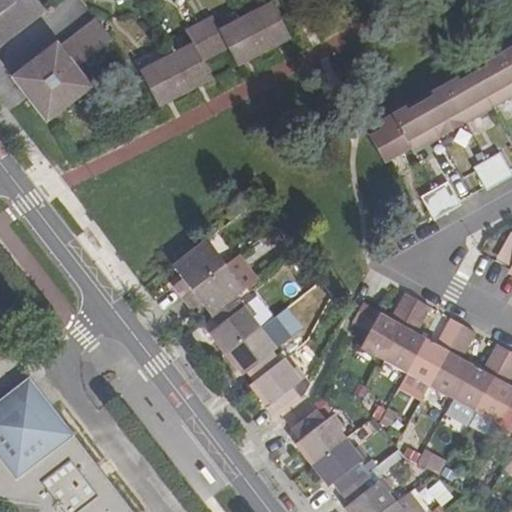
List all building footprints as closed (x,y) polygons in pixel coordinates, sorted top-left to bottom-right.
[(0,0),(0,47),(0,48),(49,9),(42,0),(17,0),(16,0),(0,0)] [(141,71),(160,109),(214,81),(204,60),(230,48),(240,67),(292,40),(272,1),(248,15),(220,29),(213,15),(199,23),(187,30),(194,43),(167,57),(141,71)] [(13,77),(48,123),(94,88),(77,67),(113,39),(98,19),(61,46),(58,42),(13,77)] [(511,47),(498,56),(511,79),(511,47)] [(472,70),(494,108),(511,98),(511,80),(498,56),(472,70)] [(446,85),(467,123),(494,108),(472,70),(446,85)] [(419,101),(440,138),(467,123),(446,85),(419,101)] [(393,115),(415,152),(440,138),(419,101),(393,115)] [(367,130),(386,163),(413,149),(393,115),(367,130)] [(488,161),(502,185),(511,179),(511,171),(502,154),(488,161)] [(475,169),(489,193),(502,185),(488,161),(475,169)] [(436,190),(450,214),(463,206),(450,182),(436,190)] [(423,197),(436,221),(450,214),(436,190),(423,197)] [(173,285),(183,298),(225,265),(206,241),(172,266),(182,278),(173,285)] [(256,280),(237,255),(225,265),(244,290),(256,280)] [(202,303),(211,315),(238,295),(244,290),(225,265),(183,298),(192,310),(202,303)] [(361,348),(384,360),(418,300),(405,293),(391,318),(381,313),(369,334),(361,348)] [(209,332),(226,354),(261,327),(254,316),(257,314),(249,303),(244,305),(238,295),(211,315),(219,325),(209,332)] [(384,360),(407,374),(427,338),(417,333),(431,308),(418,300),(384,360)] [(355,326),(369,334),(381,313),(367,305),(355,326)] [(407,374),(430,386),(464,325),(451,318),(436,344),(427,338),(407,374)] [(430,386),(452,399),(473,364),(463,358),(476,333),(464,325),(430,386)] [(246,372),(254,382),(281,362),(273,352),(282,346),(273,334),(268,338),(261,327),(226,354),(242,375),(246,372)] [(452,399),(476,412),(509,351),(496,343),(481,369),(473,364),(452,399)] [(476,412),(498,425),(511,400),(511,386),(507,383),(511,376),(511,352),(509,351),(476,412)] [(250,385),(275,417),(301,399),(297,393),(293,388),(306,377),(297,366),(292,368),(285,358),(281,362),(254,382),(250,385)] [(0,399),(51,406),(29,377),(0,399)] [(0,511),(0,505),(36,510),(37,511),(132,511),(51,406),(0,399),(0,511)] [(511,400),(498,425),(511,432),(511,400)] [(295,443),(312,465),(346,439),(339,429),(343,425),(334,414),(325,421),(318,410),(292,431),(300,440),(295,443)] [(333,484),(341,494),(367,474),(360,464),(368,457),(359,445),(355,449),(346,439),(312,465),(329,487),(333,484)] [(418,466),(441,469),(443,455),(420,452),(418,466)] [(345,507),(348,511),(383,511),(396,502),(388,491),(392,488),(383,478),(375,484),(367,474),(341,494),(349,504),(345,507)] [(429,511),(436,511),(453,499),(436,479),(416,496),(429,511)] [(425,511),(410,492),(396,502),(383,511),(425,511)]
